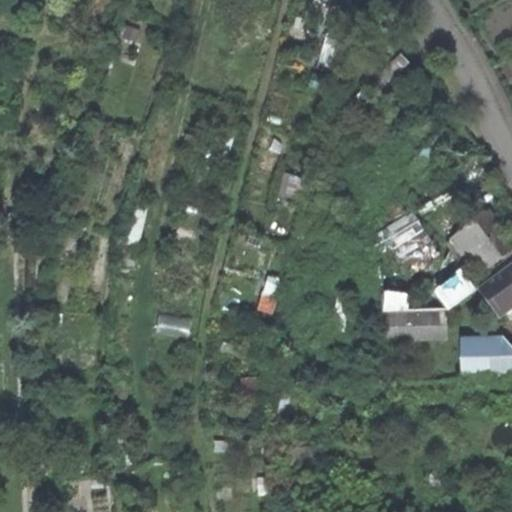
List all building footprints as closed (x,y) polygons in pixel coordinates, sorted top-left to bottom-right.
[(462,231),(495,277),(511,264),(511,247),(497,228),(486,213),(462,231)] [(406,279),(438,257),(423,231),(388,253),(406,279)] [(511,267),(480,291),(500,318),(511,308),(511,267)] [(450,311),(482,286),(470,270),(438,294),(450,311)] [(463,378),(511,377),(511,349),(503,340),(462,340),(463,378)]
